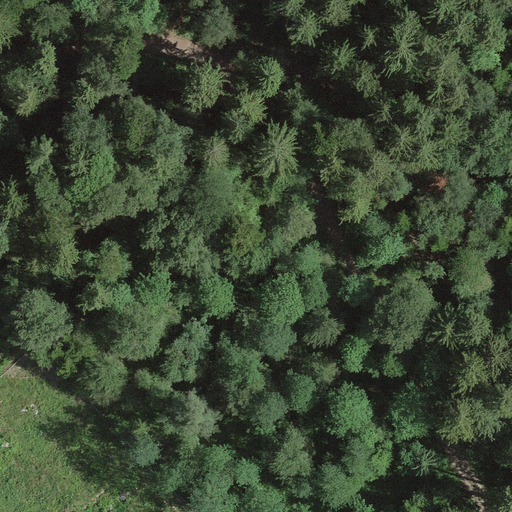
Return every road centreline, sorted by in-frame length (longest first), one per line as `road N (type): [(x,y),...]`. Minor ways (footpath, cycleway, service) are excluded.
road 1 (track): [(492,511),(291,137),(239,78),(161,43),(0,53)]
road 2 (track): [(302,162),(383,0)]
